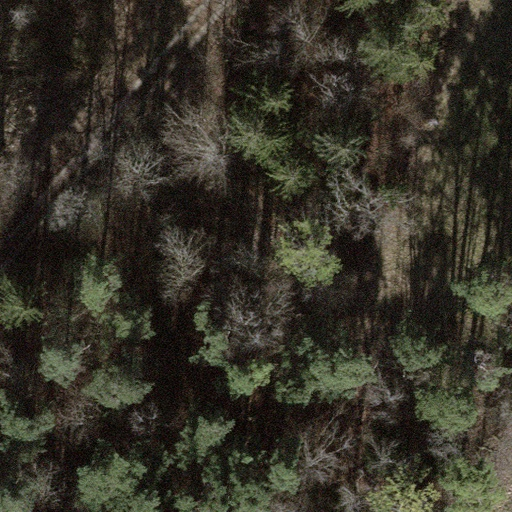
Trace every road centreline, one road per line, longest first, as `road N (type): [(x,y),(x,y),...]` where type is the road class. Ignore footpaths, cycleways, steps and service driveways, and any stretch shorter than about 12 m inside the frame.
road 1 (track): [(219,0),(0,279)]
road 2 (track): [(54,215),(111,0)]
